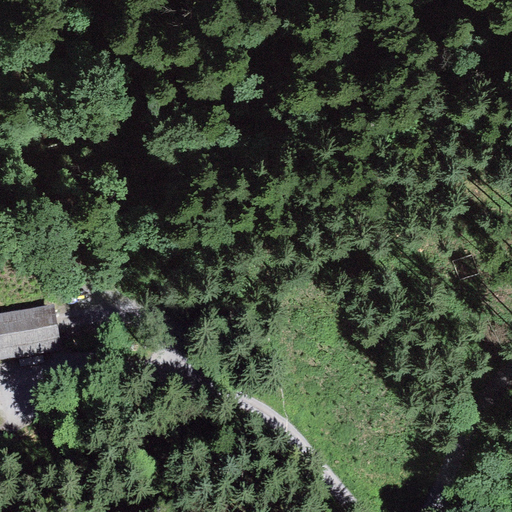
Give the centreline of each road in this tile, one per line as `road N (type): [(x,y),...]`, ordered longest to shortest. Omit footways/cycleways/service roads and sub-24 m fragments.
road 1 (track): [(361,511),(264,412),(179,362),(25,383),(19,425),(0,443)]
road 2 (track): [(511,379),(485,406),(432,511)]
road 3 (track): [(179,362),(167,323),(145,315),(63,322)]
